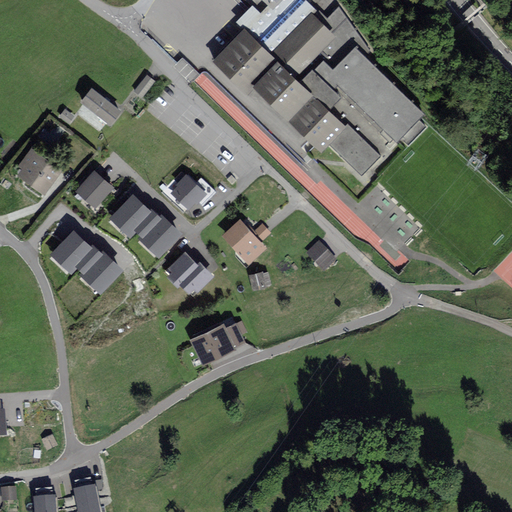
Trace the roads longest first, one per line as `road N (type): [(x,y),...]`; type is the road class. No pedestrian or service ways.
road 1 (residential): [(124,24),(371,272),(411,300)]
road 2 (residential): [(411,300),(199,382),(72,459)]
road 3 (residential): [(0,233),(36,268),(52,307),(72,459)]
